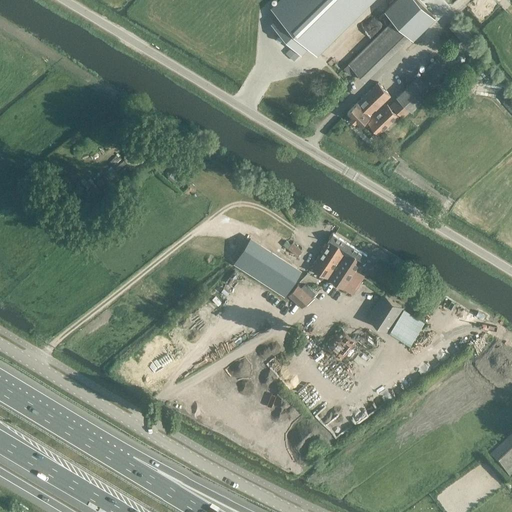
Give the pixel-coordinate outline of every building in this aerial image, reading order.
[(373,0),(277,0),(271,7),(278,15),(271,22),(302,54),(310,47),(317,55),(373,0)] [(437,19),(418,0),(396,0),(386,10),(394,20),(412,37),(415,40),(437,19)] [(470,33),(457,18),(449,25),(464,43),(473,35),(471,32),(470,33)] [(356,77),(367,89),(412,43),(395,25),(348,72),(349,73),(344,78),(349,84),(356,77)] [(419,77),(391,104),(391,105),(403,116),(427,93),(429,95),(451,74),(436,59),(418,75),(419,77)] [(359,124),(390,95),(378,82),(347,112),(359,124)] [(386,104),(367,122),(379,133),(398,115),(386,104)] [(328,279),(349,244),(332,233),(310,267),(328,279)] [(300,272),(250,239),(235,263),(285,295),(300,272)] [(349,244),(328,279),(351,293),(360,278),(353,274),(356,270),(358,272),(362,265),(360,264),(366,255),(349,244)] [(286,249),(281,258),(285,260),(290,251),(286,249)] [(301,289),(319,291),(320,282),(302,280),(301,289)] [(311,299),(297,286),(287,296),(301,309),(311,299)] [(388,331),(403,307),(382,294),(367,318),(388,331)] [(424,322),(403,309),(389,333),(409,345),(424,322)] [(341,361),(356,341),(340,328),(324,347),(341,361)] [(364,330),(357,340),(375,352),(382,343),(364,330)] [(447,359),(437,365),(434,360),(427,364),(432,373),(449,363),(447,359)] [(306,416),(296,407),(289,414),(299,424),(306,416)] [(511,435),(497,448),(489,456),(508,477),(511,473),(511,435)] [(480,476),(467,479),(471,496),(484,493),(485,499),(499,496),(495,477),(481,480),(480,476)]
